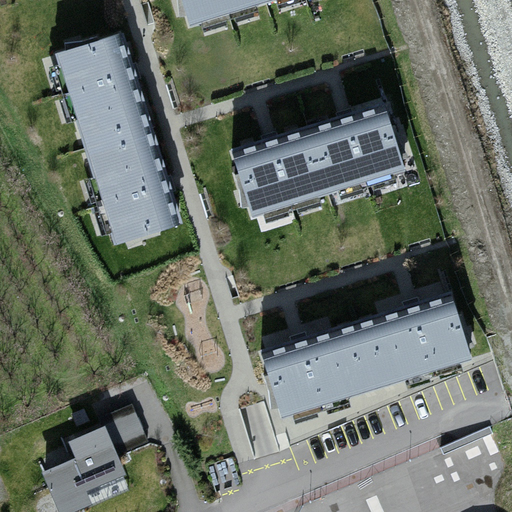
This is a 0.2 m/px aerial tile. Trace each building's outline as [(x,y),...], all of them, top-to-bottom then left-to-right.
[(176,0),(184,26),(271,0),(176,0)] [(121,34),(50,56),(110,246),(179,224),(121,34)] [(227,156),(246,219),(405,171),(385,108),(348,120),(272,143),(227,156)] [(298,334),(252,349),(275,420),(469,358),(446,287),(412,298),(298,334)] [(36,471),(54,511),(72,511),(128,489),(114,457),(148,443),(131,403),(97,417),(100,425),(63,441),(70,457),(36,471)]
